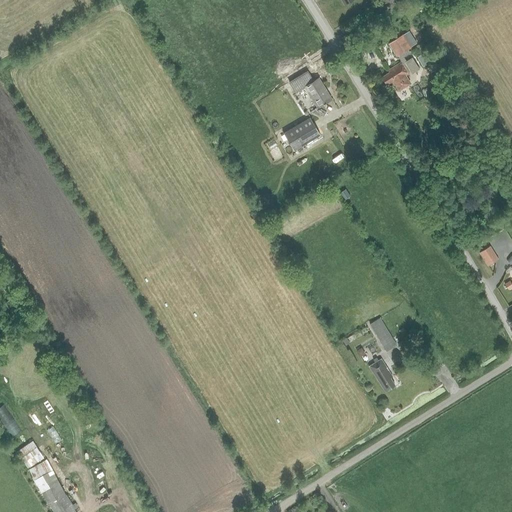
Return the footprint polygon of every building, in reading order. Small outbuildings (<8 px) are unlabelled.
[(412,57),(406,61),(403,56),(410,52),(408,49),(417,43),(409,30),(389,43),(396,56),(397,55),(401,61),(387,70),(389,72),(381,76),(386,84),(392,80),(398,90),(410,83),(405,75),(408,73),(407,72),(410,70),(412,73),(419,69),(412,57)] [(430,63),(424,52),(417,56),(423,66),(430,63)] [(304,78),(288,88),(292,94),(304,87),(317,108),(331,99),(318,78),(308,84),(304,78)] [(283,133),(294,151),(320,135),(309,117),(283,133)] [(340,193),(345,199),(350,196),(346,189),(340,193)] [(494,254),(484,261),(487,265),(497,259),(494,254)] [(10,312),(17,308),(22,306),(5,276),(0,279),(0,299),(2,304),(0,305),(4,312),(9,309),(10,312)] [(386,351),(397,345),(380,317),(370,324),(386,351)] [(364,354),(360,348),(355,351),(359,357),(364,354)] [(385,391),(394,385),(390,378),(392,377),(381,359),(369,366),(381,386),(385,391)] [(5,403),(0,406),(0,416),(13,436),(22,430),(5,403)] [(51,432),(55,442),(61,439),(57,429),(51,432)] [(28,468),(44,458),(33,441),(17,451),(28,468)] [(65,495),(56,478),(46,459),(28,469),(38,489),(47,505),(48,504),(52,511),(76,511),(66,494),(65,495)]
